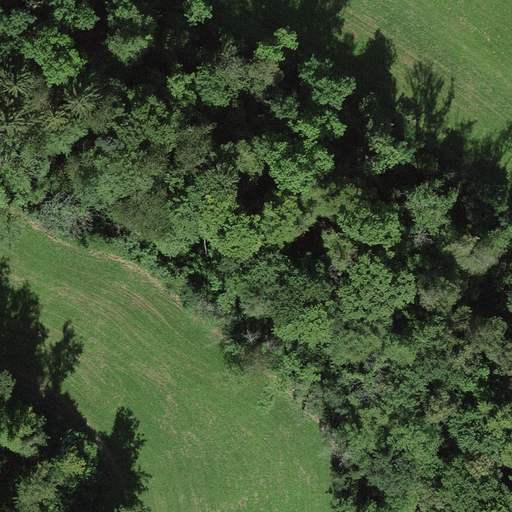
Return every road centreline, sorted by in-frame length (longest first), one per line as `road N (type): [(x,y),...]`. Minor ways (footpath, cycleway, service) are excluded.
road 1 (track): [(510,179),(223,0)]
road 2 (track): [(0,363),(32,377),(82,421),(104,460)]
